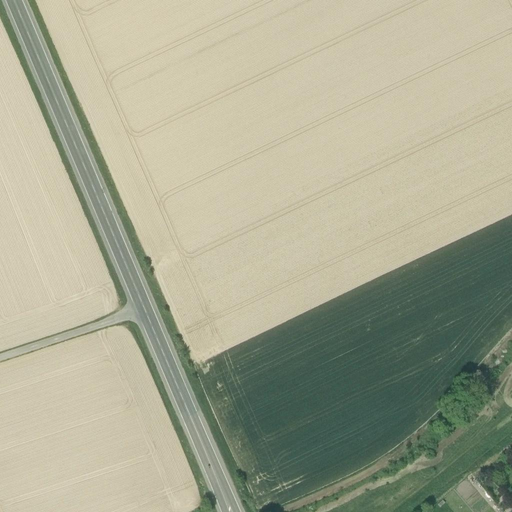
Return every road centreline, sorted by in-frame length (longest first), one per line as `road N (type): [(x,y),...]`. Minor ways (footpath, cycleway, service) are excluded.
road 1 (secondary): [(144,311),(12,0)]
road 2 (track): [(281,510),(407,443),(511,335)]
road 3 (secondary): [(228,511),(144,311)]
road 4 (unclassified): [(0,358),(144,311)]
